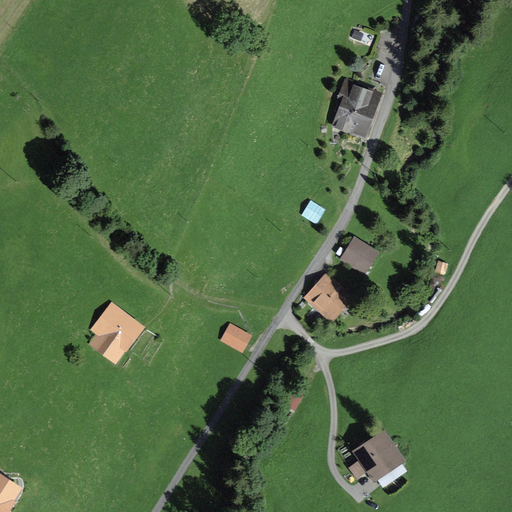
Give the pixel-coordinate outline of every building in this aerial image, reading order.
[(360,133),(376,92),(345,80),(338,100),(345,103),(337,125),(360,133)] [(316,221),(323,210),(312,203),(305,214),(316,221)] [(364,269),(374,253),(355,241),(345,257),(364,269)] [(444,273),(446,265),(439,262),(437,271),(444,273)] [(308,297),(331,317),(349,297),(327,276),(308,297)] [(114,358),(138,326),(111,305),(92,330),(98,334),(92,342),(114,358)] [(241,348),(248,336),(231,327),(224,339),(241,348)] [(282,406),(294,412),(307,389),(299,376),(282,406)] [(358,453),(375,478),(401,460),(391,445),(393,444),(386,434),(358,453)] [(351,467),(357,477),(366,471),(359,462),(351,467)] [(0,511),(7,503),(16,489),(0,479),(0,511)]
